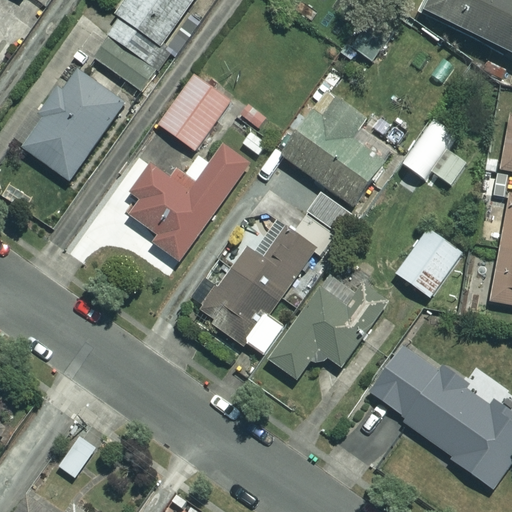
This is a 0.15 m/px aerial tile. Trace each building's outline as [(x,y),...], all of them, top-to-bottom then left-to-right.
[(155,70),(202,0),(136,0),(123,19),(127,21),(100,62),(150,95),(163,75),(155,70)] [(511,0),(446,0),(438,19),(511,52),(511,0)] [(393,39),(372,24),(356,49),(377,63),(393,39)] [(475,67),(460,58),(439,92),(455,101),(475,67)] [(70,92),(66,89),(49,115),(42,110),(19,144),(77,183),(131,105),(84,72),(70,92)] [(235,105),(197,78),(161,128),(200,155),(235,105)] [(380,125),(336,95),(290,160),(364,211),(403,156),(373,135),(380,125)] [(255,168),(229,149),(215,167),(203,159),(189,178),(182,173),(177,181),(155,166),(133,197),(143,204),(133,219),(161,239),(155,246),(184,266),(255,168)] [(511,151),(509,172),(511,172),(511,226),(497,304),(511,306),(511,151)] [(472,165),(452,152),(437,175),(458,188),(472,165)] [(357,215),(326,196),(302,234),(334,254),(357,215)] [(297,289),(306,295),(321,273),(314,268),(324,254),(276,219),(225,290),(212,280),(197,300),(211,310),(206,317),(252,350),(255,346),(268,356),(288,328),(276,319),(297,289)] [(470,255),(435,231),(403,276),(438,301),(470,255)] [(304,384),(318,366),(337,365),(346,372),(374,335),(366,329),(382,308),(340,276),(275,362),(304,384)] [(411,419),(408,423),(459,459),(456,463),(499,494),(511,474),(511,412),(453,370),(448,377),(410,350),(378,396),(411,419)] [(0,453),(15,432),(0,421),(0,453)] [(79,446),(68,438),(52,460),(80,481),(102,451),(85,438),(79,446)] [(78,511),(53,511),(36,499),(26,511),(90,511),(83,507),(78,511)]
